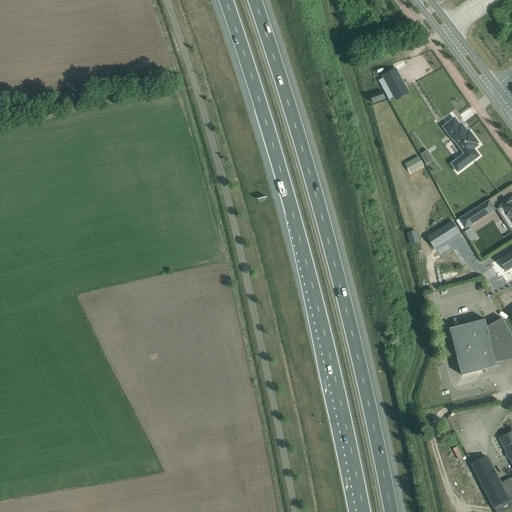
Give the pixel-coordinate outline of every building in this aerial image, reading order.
[(380,74),(393,98),(406,91),(393,67),(380,74)] [(370,96),(373,103),(385,99),(382,92),(370,96)] [(455,119),(443,128),(453,140),(454,140),(465,154),(452,164),(458,172),(479,156),(473,149),(478,146),(476,145),(478,143),(469,131),(467,132),(461,125),(460,126),(455,119)] [(428,150),(420,153),(424,164),(431,161),(428,150)] [(418,156),(412,160),(417,169),(423,166),(418,156)] [(502,207),(498,210),(511,230),(511,229),(511,199),(501,206),(502,207)] [(489,200),(459,219),(465,229),(495,210),(489,200)] [(426,238),(433,250),(459,233),(451,222),(426,238)] [(410,245),(420,242),(417,230),(407,233),(410,245)] [(441,284),(453,280),(450,271),(438,275),(441,284)] [(485,289),(489,299),(511,288),(507,278),(485,289)] [(502,319),(504,323),(487,328),(485,320),(449,329),(462,376),(497,367),(497,366),(494,367),(492,360),(511,355),(511,335),(503,319),(502,319)] [(511,462),(511,477),(506,481),(500,483),(487,457),(472,465),(494,509),(511,499),(511,433),(500,439),(511,462)]
